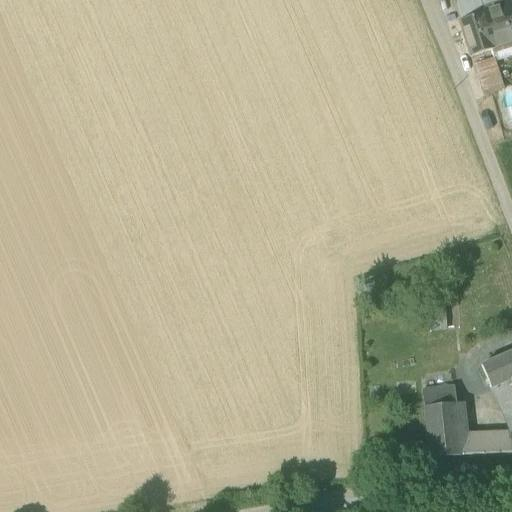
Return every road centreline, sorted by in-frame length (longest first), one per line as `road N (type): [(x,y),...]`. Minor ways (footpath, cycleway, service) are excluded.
road 1 (unclassified): [(511,219),(431,0)]
road 2 (unclassified): [(314,511),(511,493)]
